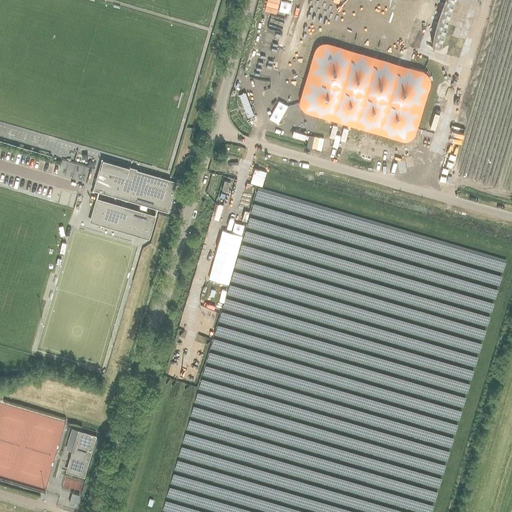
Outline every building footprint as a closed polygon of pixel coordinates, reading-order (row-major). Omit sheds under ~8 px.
[(257,75),(271,78),(272,73),(258,69),(257,75)] [(250,92),(243,93),(245,113),(252,112),(250,92)] [(96,182),(94,191),(168,212),(176,182),(102,160),(97,179),(95,179),(94,181),(96,182)] [(155,216),(97,199),(91,221),(148,238),(155,216)] [(67,471),(83,475),(83,476),(84,477),(96,435),(78,430),(77,431),(79,432),(67,471)] [(79,496),(72,494),(70,503),(77,505),(79,496)]
